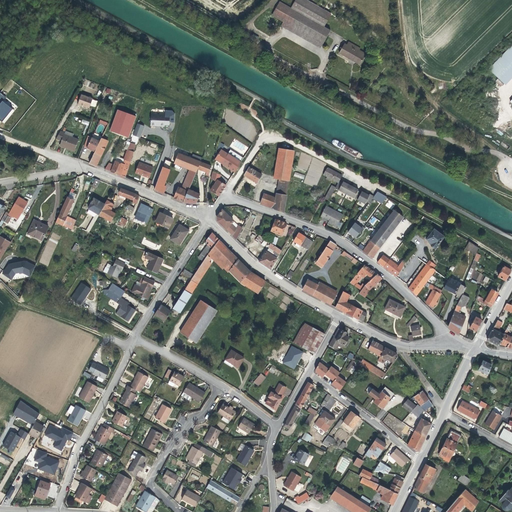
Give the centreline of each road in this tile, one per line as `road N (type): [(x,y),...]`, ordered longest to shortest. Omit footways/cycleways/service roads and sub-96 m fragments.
road 1 (track): [(511,196),(339,112),(142,0)]
road 2 (residential): [(452,342),(395,279),(331,235),(227,195)]
road 3 (residential): [(227,195),(255,145),(273,138),(388,192)]
road 4 (residential): [(57,510),(78,444),(136,336)]
road 5 (track): [(401,0),(413,72),(424,90),(497,151)]
road 6 (residential): [(207,219),(271,274),(339,314)]
road 7 (residential): [(180,511),(153,480),(222,383)]
road 8 (track): [(131,345),(23,303),(0,281)]
road 9 (residential): [(421,460),(305,372)]
road 10 (residential): [(76,163),(207,219)]
road 11 (track): [(511,262),(388,192)]
road 12 (residential): [(136,336),(207,219)]
road 13 (residential): [(339,314),(400,345),(452,342)]
